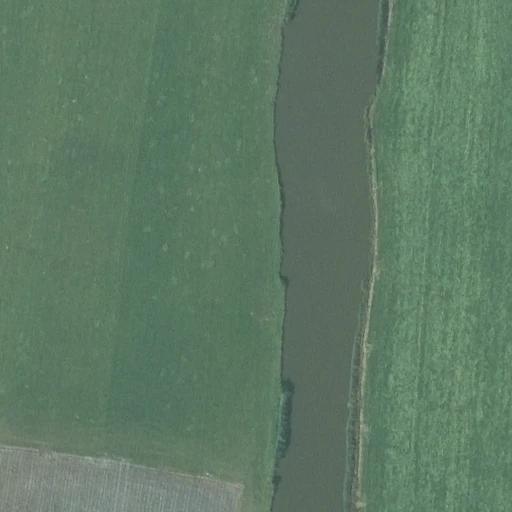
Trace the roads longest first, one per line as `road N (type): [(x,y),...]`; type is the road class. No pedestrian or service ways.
road 1 (track): [(251,0),(243,68),(248,480),(240,511)]
road 2 (track): [(248,480),(0,432)]
